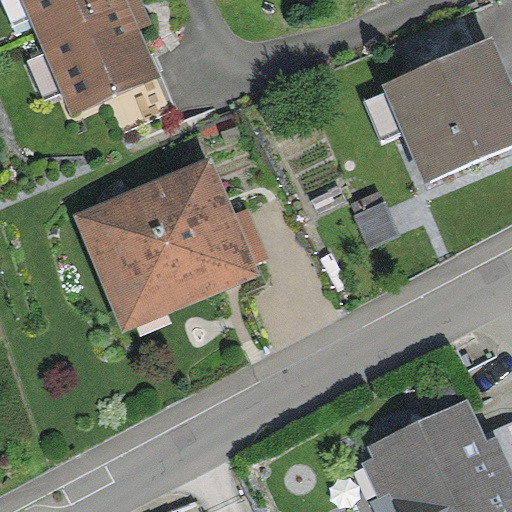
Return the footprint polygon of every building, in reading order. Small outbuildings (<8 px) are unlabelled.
[(112,0),(16,0),(68,122),(150,88),(112,0)] [(511,151),(480,64),(394,96),(428,188),(511,157),(511,151)] [(202,196),(87,240),(128,346),(243,303),(202,196)] [(382,501),(387,511),(443,511),(508,482),(488,440),(479,443),(461,405),(362,452),(366,461),(352,468),(370,507),(382,501)] [(511,511),(511,491),(508,482),(443,511),(511,511)]
